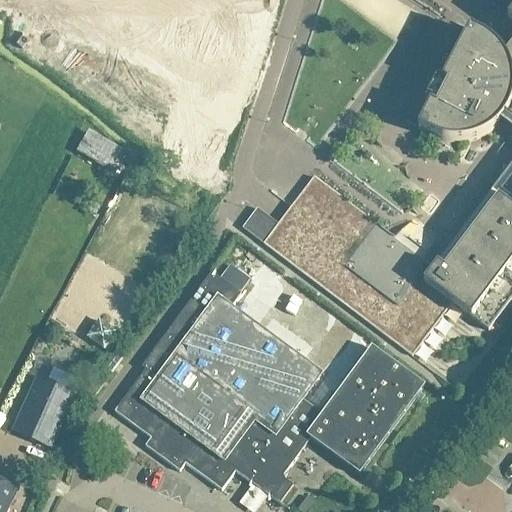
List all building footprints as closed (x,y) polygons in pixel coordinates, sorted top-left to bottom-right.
[(168,74),(171,65),(165,54),(173,26),(174,26),(176,25),(175,25),(183,21),(183,22),(185,21),(191,0),(68,0),(74,2),(62,40),(127,61),(168,74)] [(201,17),(237,37),(243,27),(207,7),(201,17)] [(241,228),(411,357),(451,304),(487,331),(511,298),(511,12),(507,20),(511,24),(511,41),(502,54),(483,37),(468,29),(437,91),(417,130),(430,136),(455,139),(480,137),(497,126),(511,137),(511,163),(433,268),(423,261),(435,239),(411,221),(393,238),(313,177),(277,225),(256,209),(241,228)] [(127,154),(88,131),(75,152),(114,175),(127,154)] [(219,279),(239,294),(249,280),(229,266),(219,279)] [(144,370),(115,410),(113,413),(149,439),(144,447),(178,472),(184,464),(220,491),(234,472),(278,504),(292,486),(283,479),(282,476),(309,439),(312,434),(311,433),(323,417),(320,415),(321,414),(300,399),(318,374),(229,309),(239,294),(210,272),(140,367),(144,370)] [(370,347),(321,414),(320,415),(323,417),(311,433),(312,434),(309,439),(358,475),(424,386),(370,347)] [(108,376),(123,357),(115,351),(100,370),(108,376)] [(74,393),(38,377),(12,433),(48,449),(74,393)] [(93,397),(95,395),(101,386),(93,379),(85,391),(93,397)] [(0,483),(0,511),(2,511),(14,490),(0,483)]
